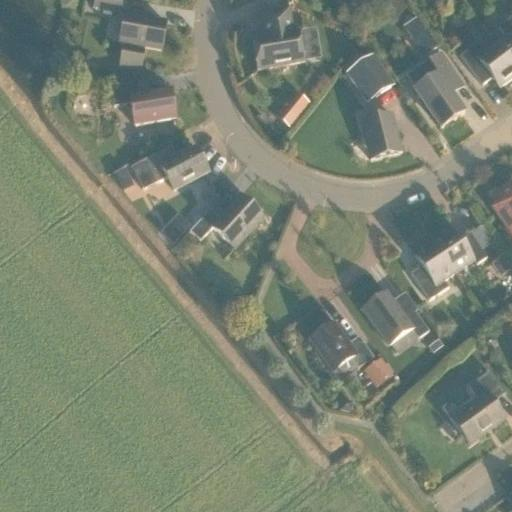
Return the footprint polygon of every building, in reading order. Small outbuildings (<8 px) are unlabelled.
[(122,0),(94,0),(93,11),(120,15),(122,0)] [(394,0),(385,10),(396,21),(408,8),(399,0),(394,0)] [(300,32),(293,33),(289,10),(259,15),(263,39),(252,41),(257,72),(305,64),(300,32)] [(161,52),(166,24),(140,19),(140,16),(124,13),(119,44),(123,45),(118,70),(141,74),(145,49),(161,52)] [(495,46),(511,68),(511,18),(498,29),(505,39),(495,46)] [(499,90),(511,79),(511,68),(495,46),(485,54),(478,44),(460,58),(482,88),(492,80),(499,90)] [(437,76),(414,91),(441,130),(464,115),(448,92),(460,84),(440,55),(428,63),(437,76)] [(394,87),(374,57),(345,76),(366,106),(394,87)] [(175,121),(170,91),(139,96),(137,80),(109,85),(113,109),(131,106),(134,128),(175,121)] [(291,131),(311,106),(298,95),(288,108),(285,106),(275,118),(291,131)] [(391,117),(361,124),(370,162),(401,155),(391,117)] [(167,150),(146,161),(131,168),(142,191),(165,179),(172,192),(208,173),(195,149),(173,160),(167,150)] [(125,171),(114,176),(124,195),(134,189),(125,171)] [(511,187),(508,186),(496,195),(493,209),(511,236),(511,187)] [(220,220),(210,210),(189,233),(199,243),(211,230),(233,250),(262,219),(240,198),(220,220)] [(172,248),(190,229),(177,216),(159,235),(172,248)] [(434,245),(454,276),(473,263),(476,268),(486,260),(470,236),(459,243),(453,232),(434,245)] [(454,276),(434,245),(414,258),(421,268),(410,276),(428,303),(448,290),(444,283),(454,276)] [(501,280),(511,272),(503,259),(492,267),(501,280)] [(415,314),(405,321),(386,295),(363,312),(389,348),(410,332),(417,342),(429,334),(415,314)] [(333,325),(309,342),(332,375),(350,362),(357,372),(373,360),(358,339),(348,346),(333,325)] [(393,379),(381,361),(363,374),(376,391),(393,379)] [(505,396),(489,374),(468,389),(478,402),(450,422),(468,447),(505,420),(493,404),(505,396)] [(350,415),(352,404),(341,402),(339,413),(350,415)]
